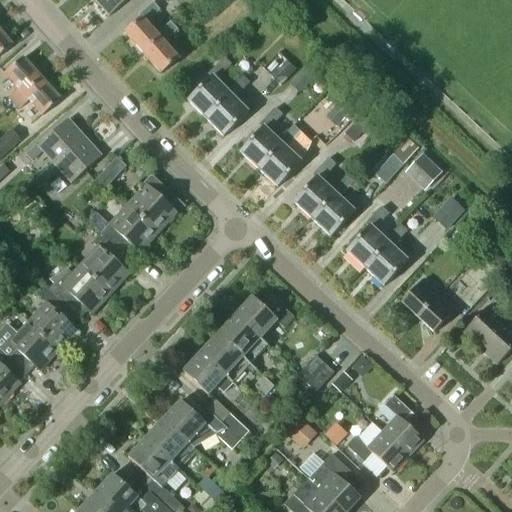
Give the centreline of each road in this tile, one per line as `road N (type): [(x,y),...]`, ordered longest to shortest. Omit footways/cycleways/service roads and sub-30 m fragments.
road 1 (residential): [(408,511),(454,460),(456,427),(241,224)]
road 2 (residential): [(0,484),(241,224)]
road 3 (residential): [(241,224),(29,0)]
